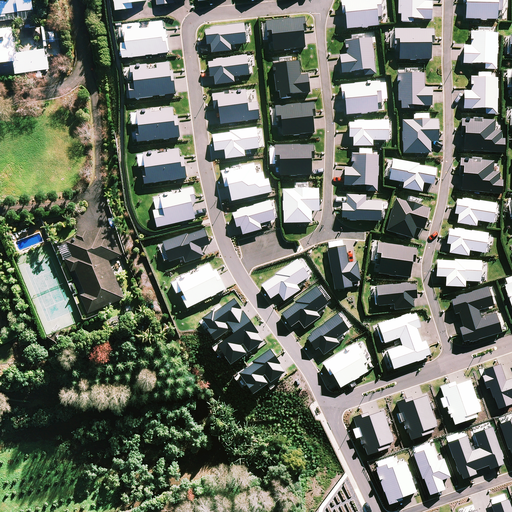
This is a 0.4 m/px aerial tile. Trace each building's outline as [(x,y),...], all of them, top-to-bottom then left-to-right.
[(32,18),(34,17),(31,0),(12,0),(10,0),(0,1),(0,21),(19,18),(19,20),(22,20),(23,25),(19,25),(20,29),(33,27),(32,18)] [(16,74),(25,73),(33,71),(49,69),(47,57),(46,50),(38,51),(37,45),(16,48),(13,28),(0,29),(0,63),(14,61),(16,74)] [(55,30),(42,31),(43,43),(49,42),(50,47),(57,46),(55,30)] [(275,217),(262,222),(254,224),(254,222),(237,227),(244,249),(251,247),(253,253),(274,247),(271,238),(285,233),(288,240),(300,236),(292,212),(275,217)] [(76,270),(77,273),(82,286),(86,293),(80,295),(88,313),(124,298),(109,260),(122,255),(115,240),(119,239),(115,229),(112,231),(109,225),(87,235),(84,230),(77,233),(79,238),(67,243),(72,257),(66,259),(71,271),(76,270)]
